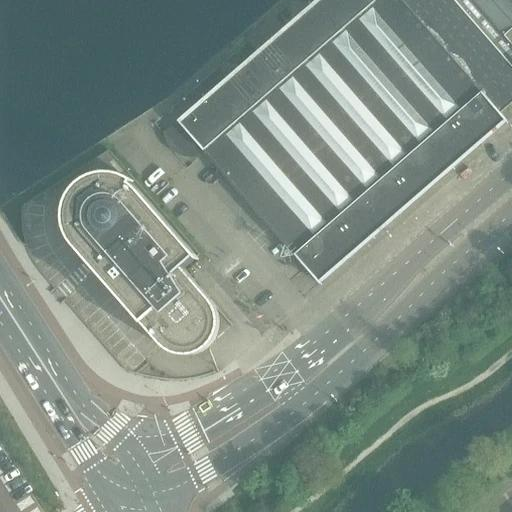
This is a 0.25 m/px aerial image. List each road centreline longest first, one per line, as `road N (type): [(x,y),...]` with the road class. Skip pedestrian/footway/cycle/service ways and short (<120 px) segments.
road 1 (primary): [(24,0),(511,390)]
road 2 (primary): [(511,322),(104,0)]
road 3 (tertiary): [(152,496),(300,408),(416,301),(496,207)]
road 4 (tertiary): [(496,207),(400,274),(297,377),(143,477)]
road 5 (tertiary): [(143,477),(121,443),(56,387)]
road 6 (tertiary): [(56,387),(106,499)]
